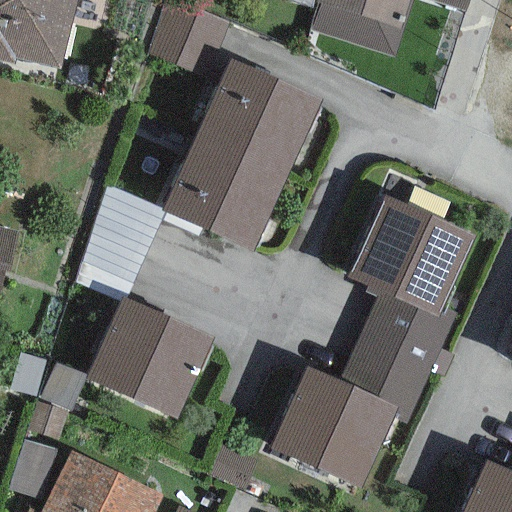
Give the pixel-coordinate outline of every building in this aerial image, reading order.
[(0,0),(0,60),(13,64),(14,59),(58,70),(75,0),(0,0)] [(467,0),(315,0),(314,4),(318,5),(309,31),(392,58),(410,0),(430,0),(464,11),(467,0)] [(230,60),(196,135),(287,175),(320,99),(230,60)] [(253,251),(287,175),(196,135),(162,211),(253,251)] [(126,300),(162,211),(106,185),(73,283),(118,303),(121,297),(126,300)] [(473,237),(383,196),(346,277),(378,293),(436,318),(440,308),(473,237)] [(0,281),(13,232),(0,228),(0,281)] [(454,313),(440,308),(436,318),(378,293),(360,333),(432,365),(454,313)] [(213,337),(126,300),(121,297),(118,303),(85,380),(175,418),(196,369),(199,370),(213,337)] [(404,427),(432,365),(360,333),(338,382),(395,407),(389,420),(404,427)] [(34,397),(44,361),(19,354),(8,390),(34,397)] [(69,410),(84,376),(54,363),(39,397),(69,410)] [(338,382),(304,367),(269,448),(359,488),(389,420),(395,407),(338,382)] [(68,454),(20,441),(6,490),(44,504),(68,454)] [(153,511),(161,496),(69,451),(68,454),(44,504),(39,511),(153,511)] [(511,511),(511,473),(484,461),(461,511),(511,511)]
